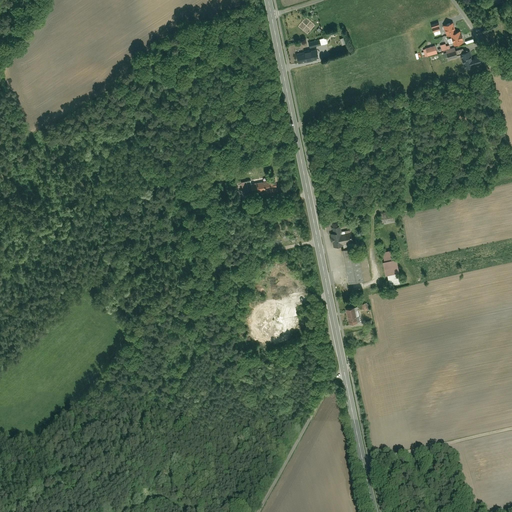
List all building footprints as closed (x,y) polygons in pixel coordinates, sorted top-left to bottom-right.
[(429,26),(432,33),(440,30),(437,23),(429,26)] [(442,26),(446,37),(449,36),(452,45),(463,41),(459,30),(453,32),(450,23),(442,26)] [(309,41),(311,49),(322,46),(320,39),(309,41)] [(439,46),(442,52),(447,50),(445,44),(439,46)] [(424,48),(427,57),(436,54),(434,46),(424,48)] [(474,66),(474,65),(481,63),(478,54),(471,56),(467,48),(459,51),(466,69),(474,66)] [(319,50),(298,54),(300,64),(321,59),(319,50)] [(445,54),(448,61),(458,57),(455,51),(445,54)] [(246,180),(248,194),(275,191),(273,177),(246,180)] [(382,216),(384,224),(396,222),(395,214),(382,216)] [(352,230),(341,232),(341,231),(329,233),(333,248),(344,246),(343,242),(355,240),(352,230)] [(343,251),(350,284),(374,279),(367,246),(343,251)] [(386,260),(388,274),(402,272),(399,257),(396,258),(395,250),(385,251),(386,259),(386,260)] [(390,276),(392,285),(402,283),(400,273),(390,276)] [(346,310),(349,325),(358,323),(354,308),(346,310)]
